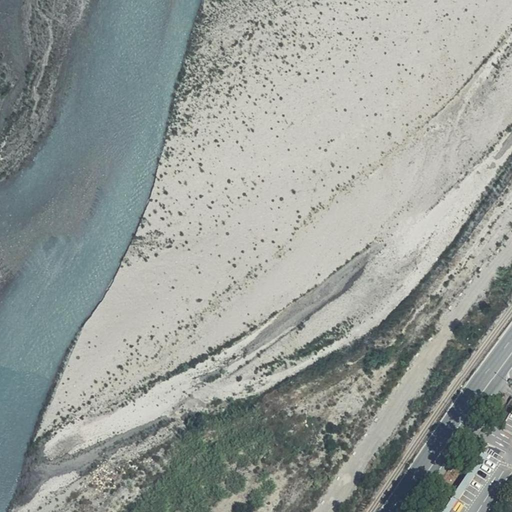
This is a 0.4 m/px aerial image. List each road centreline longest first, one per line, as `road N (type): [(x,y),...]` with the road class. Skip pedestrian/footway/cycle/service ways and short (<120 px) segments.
road 1 (track): [(315,511),(511,232)]
road 2 (primary): [(489,381),(397,511)]
